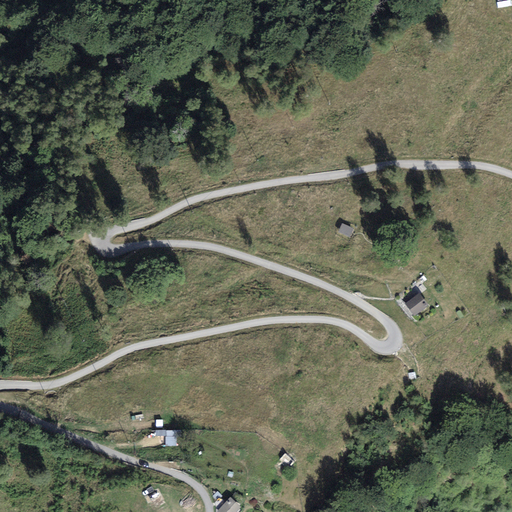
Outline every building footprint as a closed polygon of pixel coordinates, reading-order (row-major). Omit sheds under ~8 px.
[(342,224),(338,234),(349,239),(354,229),(342,224)] [(427,306),(419,294),(405,304),(414,316),(427,306)] [(168,447),(184,447),(183,429),(158,430),(158,436),(168,435),(168,447)] [(159,487),(143,498),(152,511),(168,500),(159,487)] [(230,497),(217,511),(236,511),(241,507),(230,497)]
